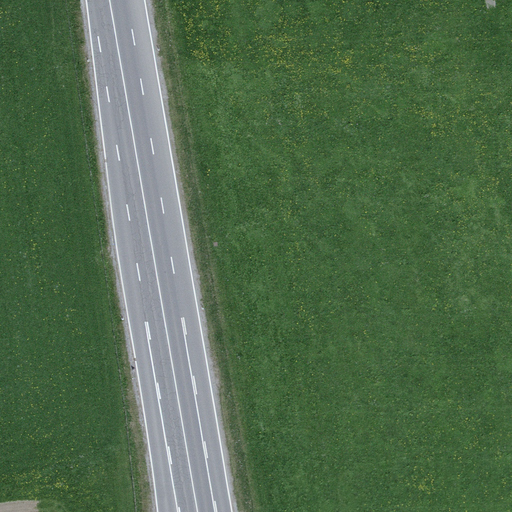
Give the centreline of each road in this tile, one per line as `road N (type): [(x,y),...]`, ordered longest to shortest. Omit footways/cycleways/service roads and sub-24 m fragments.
road 1 (trunk): [(117,0),(174,377)]
road 2 (trunk): [(174,377),(179,511)]
